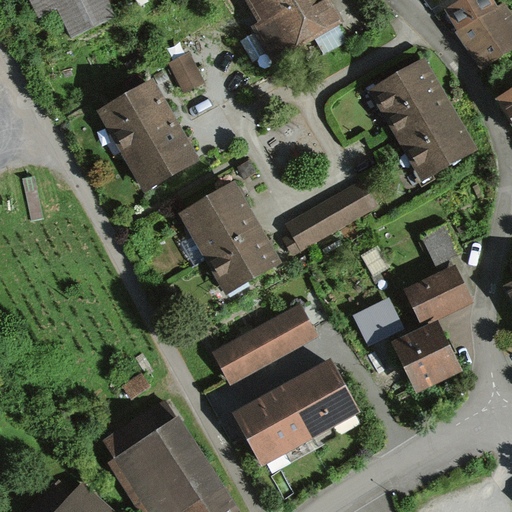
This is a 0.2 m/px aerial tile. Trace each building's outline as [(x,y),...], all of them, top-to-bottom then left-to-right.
[(109,16),(100,0),(30,0),(38,15),(54,6),(69,36),(109,16)] [(324,0),(250,0),(279,51),(335,21),(324,0)] [(511,34),(490,0),(467,0),(448,12),(483,68),(511,50),(511,34)] [(168,63),(183,93),(205,82),(189,52),(168,63)] [(369,94),(421,181),(472,150),(420,64),(369,94)] [(156,80),(99,110),(143,191),(199,161),(188,141),(175,117),(156,80)] [(511,94),(499,102),(511,125),(511,94)] [(234,183),(180,214),(226,294),(280,262),(268,242),(241,194),(234,183)] [(294,255),(375,209),(360,183),(286,225),(291,234),(285,238),(294,255)] [(446,224),(422,235),(436,266),(460,255),(446,224)] [(372,276),(388,268),(378,248),(362,257),(372,276)] [(406,289),(423,326),(473,302),(456,266),(406,289)] [(511,283),(503,288),(511,305),(511,283)] [(353,316),(367,345),(404,327),(389,298),(353,316)] [(299,307),(213,355),(230,385),(316,337),(299,307)] [(392,342),(417,393),(465,370),(440,319),(392,342)] [(332,365),(235,415),(261,466),(359,415),(332,365)] [(138,375),(119,388),(127,400),(146,388),(138,375)] [(228,511),(163,410),(105,447),(146,511),(170,511),(177,508),(179,511),(228,511)] [(89,511),(58,482),(28,511),(89,511)]
